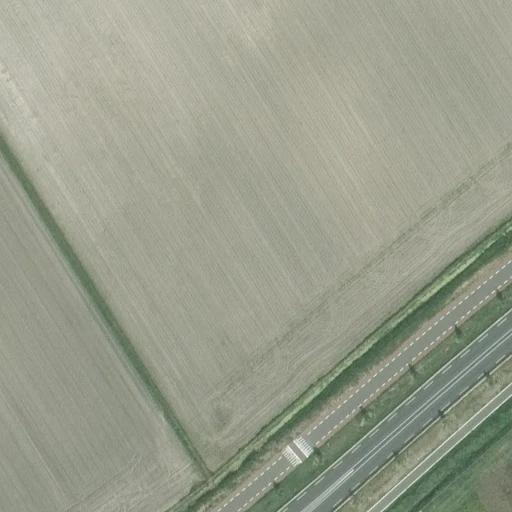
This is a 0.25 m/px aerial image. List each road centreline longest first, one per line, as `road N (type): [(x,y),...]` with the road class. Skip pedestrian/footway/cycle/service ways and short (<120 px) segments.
road 1 (unclassified): [(511,268),(230,511)]
road 2 (primary): [(304,511),(511,330)]
